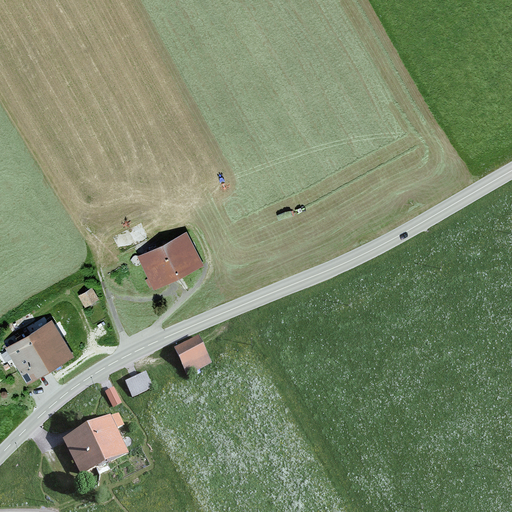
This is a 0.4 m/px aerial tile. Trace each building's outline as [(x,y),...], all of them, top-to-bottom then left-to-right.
[(136,256),(153,289),(202,263),(185,230),(136,256)] [(93,285),(78,291),(85,305),(100,298),(93,285)] [(26,382),(73,356),(52,318),(5,345),(26,382)] [(172,350),(187,377),(211,363),(197,337),(172,350)] [(123,383),(131,399),(152,389),(144,373),(123,383)] [(115,407),(124,402),(116,385),(107,390),(115,407)] [(110,416),(64,440),(82,476),(129,452),(110,416)]
